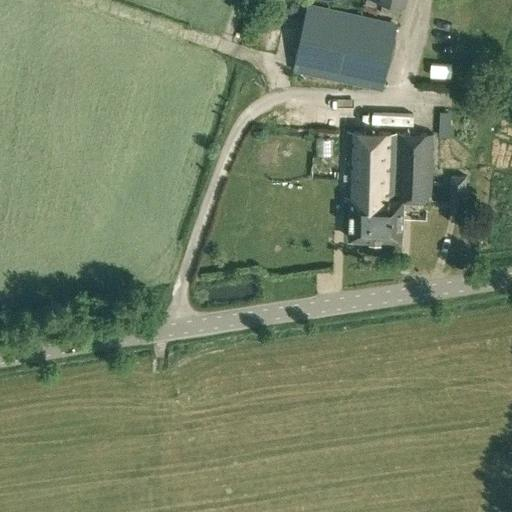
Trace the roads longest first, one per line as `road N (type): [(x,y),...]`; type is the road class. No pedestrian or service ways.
road 1 (track): [(159,511),(163,332),(245,113),(302,98),(393,99)]
road 2 (unclassified): [(511,277),(0,361)]
